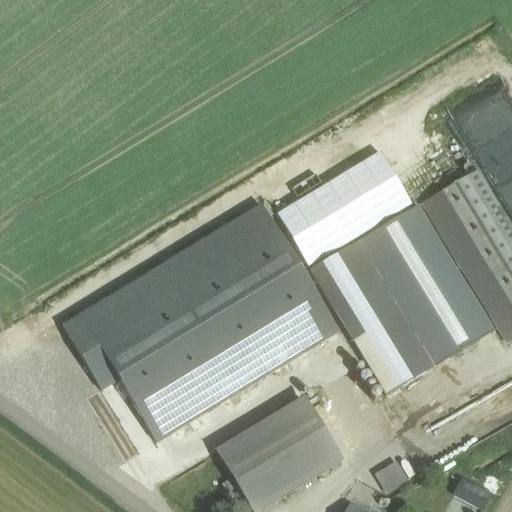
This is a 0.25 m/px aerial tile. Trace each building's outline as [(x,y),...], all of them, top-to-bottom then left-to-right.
[(477,153),(500,138),(495,129),(508,120),(499,105),(461,128),(477,153)] [(421,206),(506,346),(511,342),(511,229),(477,172),(421,206)] [(322,177),(307,183),(316,204),(345,192),(341,181),(326,187),(322,177)] [(261,207),(63,328),(101,392),(119,382),(156,444),(338,334),(261,207)] [(493,333),(417,207),(361,242),(436,367),(493,333)] [(433,369),(357,244),(309,273),(386,397),(433,369)] [(313,401),(218,448),(250,511),(258,511),(347,468),(313,401)] [(398,462),(376,475),(389,496),(410,482),(398,462)] [(464,479),(454,495),(482,511),(485,511),(495,497),(464,479)]
